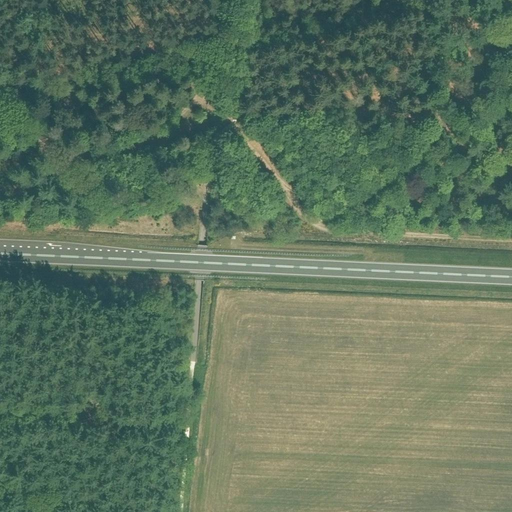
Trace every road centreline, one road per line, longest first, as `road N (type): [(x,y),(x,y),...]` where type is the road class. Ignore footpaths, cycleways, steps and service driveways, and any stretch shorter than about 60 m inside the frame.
road 1 (trunk): [(511,276),(0,254)]
road 2 (track): [(230,126),(310,221),(355,203),(414,160),(453,108),(500,0)]
road 3 (track): [(213,67),(190,109),(131,144),(71,155),(14,124)]
road 4 (track): [(511,237),(333,229),(310,221)]
